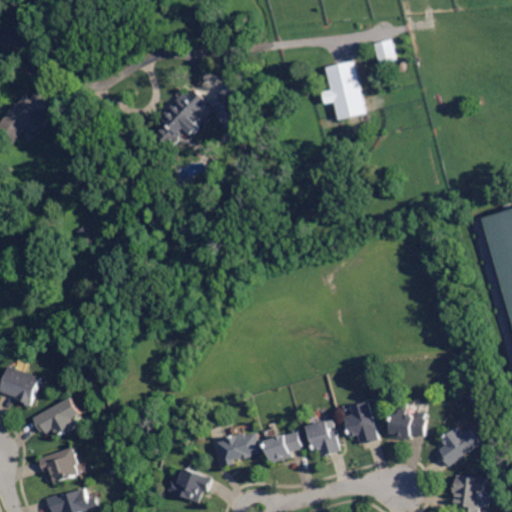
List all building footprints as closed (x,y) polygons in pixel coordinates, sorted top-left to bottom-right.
[(382,65),(377,43),(394,39),(399,61),(382,65)] [(363,77),(368,76),(369,81),(368,82),(364,83),(367,94),(371,112),(344,118),(343,119),(343,117),(342,112),(342,111),(339,101),(331,102),(328,91),(337,89),(333,71),(332,67),(332,65),(336,64),(338,64),(356,60),(359,59),(363,77)] [(55,101),(48,110),(52,113),(46,121),(44,123),(45,124),(38,134),(30,127),(17,144),(0,130),(0,128),(19,103),(21,105),(28,95),(29,95),(33,98),(34,99),(42,90),(44,87),(58,97),(55,101)] [(212,102),(211,103),(204,110),(205,110),(200,116),(204,119),(200,123),(203,126),(203,127),(195,135),(191,131),(186,136),(184,134),(181,138),(183,140),(183,141),(174,149),(172,146),(167,151),(157,141),(161,137),(160,136),(171,124),(164,118),(173,108),(177,104),(178,103),(187,93),(191,96),(195,92),(197,90),(198,89),(200,91),(212,102)] [(235,131),(222,116),(224,114),(217,106),(215,104),(229,91),(230,90),(252,115),(235,131)] [(160,198),(157,189),(166,186),(170,194),(160,198)] [(91,244),(82,231),(89,226),(98,239),(91,244)] [(50,273),(44,265),(52,259),(58,268),(50,273)] [(34,407),(25,403),(26,401),(19,399),(19,397),(16,396),(5,392),(3,392),(12,366),(18,368),(27,371),(44,377),(44,378),(40,388),(36,400),(37,400),(34,407)] [(61,436),(58,430),(49,434),(49,433),(48,431),(45,433),(43,429),(38,421),(37,418),(74,397),(80,409),(87,421),(78,426),(61,436)] [(383,440),(381,440),(371,443),(369,444),(368,442),(365,443),(364,444),(362,435),(355,437),(349,417),(356,414),(357,414),(355,406),(358,405),(372,402),(383,440)] [(409,415),(430,418),(427,436),(426,436),(419,435),(415,434),(414,440),(405,439),(402,438),(393,437),(397,413),(400,414),(401,406),(410,407),(409,415)] [(336,437),(341,436),(344,451),(333,454),(333,455),(331,456),(329,456),(326,457),(325,450),(318,451),(318,449),(317,449),(312,426),(333,421),(336,437)] [(467,433),(473,429),(484,443),(452,466),(452,465),(445,456),(444,454),(445,453),(443,451),(443,450),(449,445),(445,439),(458,429),(462,427),(467,433)] [(308,448),(306,449),(295,452),(296,457),(288,459),(285,460),(276,463),(273,451),(271,451),(269,441),(271,441),(280,438),(280,437),(282,436),(288,435),(289,436),(303,432),(308,448)] [(266,452),(255,455),(256,457),(246,460),(246,458),(243,458),(243,459),(241,459),(238,460),(239,464),(229,466),(223,442),(224,442),(230,441),(230,438),(238,436),(248,434),(250,433),(250,436),(261,433),(266,452)] [(82,464),(86,462),(89,472),(81,474),(58,482),(57,481),(57,479),(56,477),(54,471),(49,473),(48,473),(47,471),(43,460),(43,458),(77,447),(82,463),(82,464)] [(210,492),(206,490),(200,503),(170,489),(173,481),(179,483),(186,466),(215,479),(210,492)] [(488,489),(488,491),(485,491),(484,500),(486,500),(485,509),(483,509),(482,511),(464,511),(465,505),(458,505),(458,504),(459,494),(456,493),(456,490),(457,483),(459,483),(460,475),(489,479),(488,489)] [(92,499),(95,498),(100,496),(103,506),(103,507),(86,511),(54,511),(54,510),(51,500),(50,498),(64,494),(65,496),(89,488),(92,499)]
